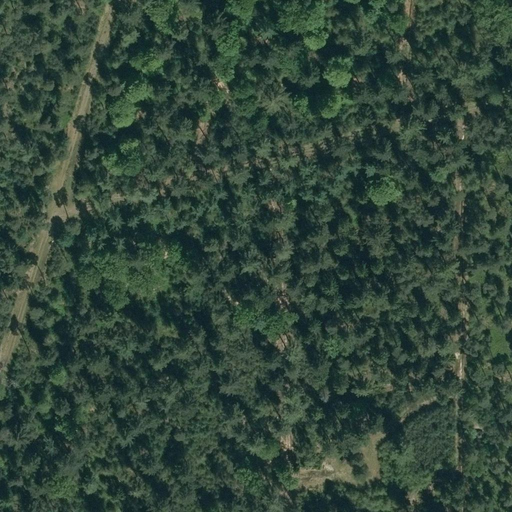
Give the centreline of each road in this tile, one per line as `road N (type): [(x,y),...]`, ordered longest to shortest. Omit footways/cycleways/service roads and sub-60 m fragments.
road 1 (track): [(55,223),(511,93)]
road 2 (track): [(120,0),(0,408)]
road 3 (track): [(466,511),(458,108)]
road 4 (track): [(406,122),(411,0)]
